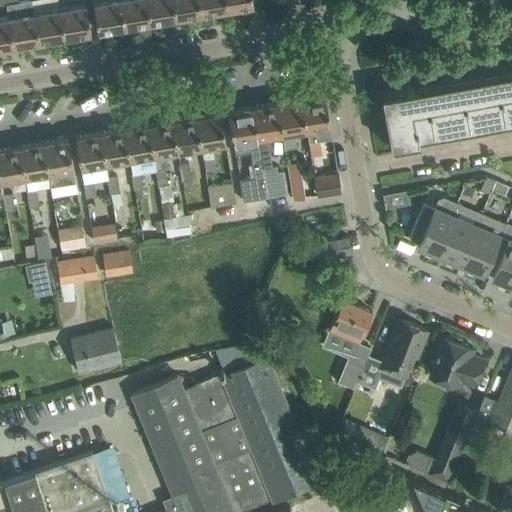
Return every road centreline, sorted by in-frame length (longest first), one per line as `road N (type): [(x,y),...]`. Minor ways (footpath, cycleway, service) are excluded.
road 1 (residential): [(0,86),(331,30)]
road 2 (residential): [(511,332),(388,278),(378,266),(356,171)]
road 3 (residential): [(511,147),(356,171)]
road 4 (residential): [(356,171),(331,30)]
